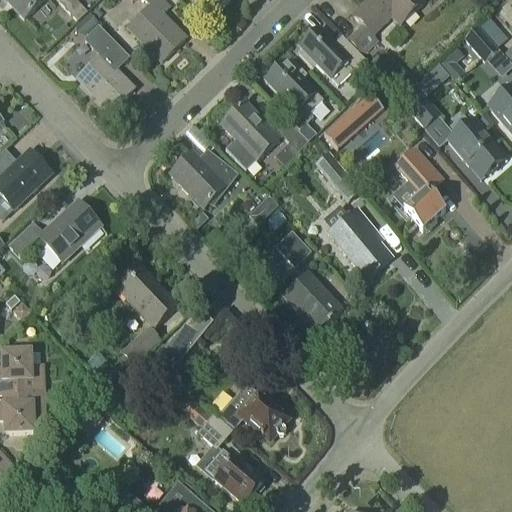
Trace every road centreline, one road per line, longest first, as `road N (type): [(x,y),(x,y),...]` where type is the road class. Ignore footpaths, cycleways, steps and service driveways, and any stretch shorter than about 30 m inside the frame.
road 1 (residential): [(356,434),(115,177)]
road 2 (residential): [(115,177),(302,0)]
road 3 (unclassified): [(356,434),(511,275)]
road 4 (residential): [(115,177),(0,54)]
